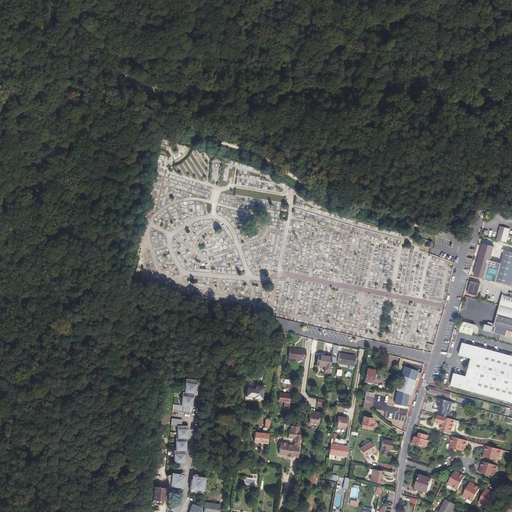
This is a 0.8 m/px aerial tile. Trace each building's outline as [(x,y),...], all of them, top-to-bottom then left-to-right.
[(196,182),(206,173),(204,171),(207,168),(201,161),(202,160),(198,155),(196,157),(199,161),(196,164),(192,159),(189,162),(190,163),(189,164),(187,162),(182,166),(196,182)] [(510,229),(501,227),(498,240),(507,242),(508,237),(511,238),(511,240),(511,242),(511,241),(511,235),(509,235),(510,229)] [(480,258),(475,277),(506,285),(509,286),(510,281),(508,280),(508,279),(498,277),(506,250),(494,247),(491,261),(480,258)] [(472,282),(469,293),(478,296),(481,284),(472,282)] [(511,297),(504,295),(501,306),(511,308),(511,297)] [(511,308),(501,306),(500,305),(495,325),(490,324),(490,326),(487,326),(486,331),(507,337),(509,331),(511,331),(511,308)] [(461,332),(474,336),(476,325),(463,322),(461,332)] [(511,402),(511,355),(463,343),(460,356),(472,359),(478,361),(473,378),(467,377),(455,373),(451,386),(511,402)] [(305,360),(306,351),(290,348),(289,358),(290,358),(297,359),(305,360)] [(355,355),(340,353),(338,362),(349,364),(349,367),(353,368),(353,364),(355,364),(356,358),(355,358),(355,355)] [(329,372),(331,356),(319,354),(317,365),(324,366),(323,371),(329,372)] [(478,361),(472,359),(467,377),(473,378),(478,361)] [(368,368),(365,381),(373,383),(375,370),(368,368)] [(413,395),(420,372),(407,368),(399,391),(401,391),(398,405),(409,407),(411,395),(413,395)] [(174,404),(173,411),(189,414),(190,407),(190,404),(192,404),(194,394),(194,391),(196,391),(197,380),(186,379),(184,392),(182,392),(182,396),(181,405),(174,404)] [(253,400),(263,401),(265,388),(255,386),(255,389),(247,388),(246,398),(253,399),(253,400)] [(450,397),(452,392),(430,386),(429,390),(432,390),(432,391),(450,397)] [(374,393),(365,391),(362,407),(371,408),(374,393)] [(283,407),(289,408),(290,394),(280,393),(279,399),(281,400),(281,401),(284,401),(283,407)] [(448,414),(449,412),(452,401),(435,397),(435,399),(437,399),(436,403),(440,404),(438,411),(439,411),(448,414)] [(307,424),(317,426),(319,414),(310,412),(307,424)] [(451,432),(454,419),(450,417),(439,415),(437,414),(435,421),(441,422),(440,429),(451,432)] [(337,427),(345,428),(347,417),(344,416),(344,417),(339,416),(337,427)] [(363,416),(361,426),(371,428),(373,418),(363,416)] [(167,476),(169,487),(184,489),(185,481),(183,481),(184,477),(184,476),(183,475),(183,474),(182,474),(182,470),(183,470),(183,460),(185,460),(185,448),(186,448),(186,436),(188,436),(188,426),(181,426),(182,420),(172,419),(171,425),(177,426),(177,429),(177,438),(175,438),(175,450),(174,450),(174,453),(174,463),(176,463),(176,473),(172,473),(171,475),(167,476)] [(394,419),(393,427),(404,430),(406,422),(394,419)] [(298,457),(301,431),(300,431),(300,427),(299,427),(297,424),(294,424),(292,426),(290,426),(290,430),(289,429),(288,438),(295,439),(294,445),(287,444),(287,443),(280,442),(278,455),(285,455),(285,456),(286,456),(286,457),(287,458),(290,458),(292,457),(292,456),(298,457)] [(254,442),(268,443),(269,434),(255,433),(254,442)] [(466,440),(452,436),(450,443),(451,443),(450,448),(464,452),(466,445),(464,444),(466,440)] [(419,438),(416,437),(415,443),(428,447),(430,441),(428,440),(419,438)] [(392,440),(383,438),(379,452),(385,453),(385,450),(388,451),(388,448),(390,448),(392,440)] [(364,457),(369,454),(368,453),(374,449),(370,442),(359,448),(364,457)] [(345,446),(331,443),(329,451),(329,454),(343,456),(345,446)] [(487,450),(485,450),(484,457),(497,460),(498,456),(500,456),(502,449),(488,446),(487,450)] [(483,466),(482,466),(480,473),(493,476),(495,472),(496,472),(498,466),(484,462),(483,466)] [(373,469),(370,481),(381,484),(384,472),(373,469)] [(313,470),(313,473),(310,473),(309,482),(315,484),(315,480),(317,480),(317,477),(318,478),(319,471),(313,470)] [(458,474),(454,472),(448,483),(452,486),(452,487),(458,490),(465,476),(459,473),(458,474)] [(190,490),(203,491),(205,478),(192,475),(190,490)] [(432,480),(420,475),(415,488),(426,492),(432,480)] [(467,498),(467,499),(472,502),(480,488),(474,485),(473,486),(469,484),(463,495),(467,498)] [(154,486),(153,499),(165,500),(166,487),(154,486)] [(345,490),(336,488),(333,509),(342,510),(345,490)] [(489,507),(496,495),(492,492),(492,491),(487,488),(480,501),(484,503),(483,504),(489,507)] [(349,497),(349,500),(359,500),(358,492),(355,492),(355,497),(349,497)] [(451,511),(456,505),(446,500),(439,511),(451,511)] [(219,511),(221,505),(205,503),(204,511),(219,511)]
